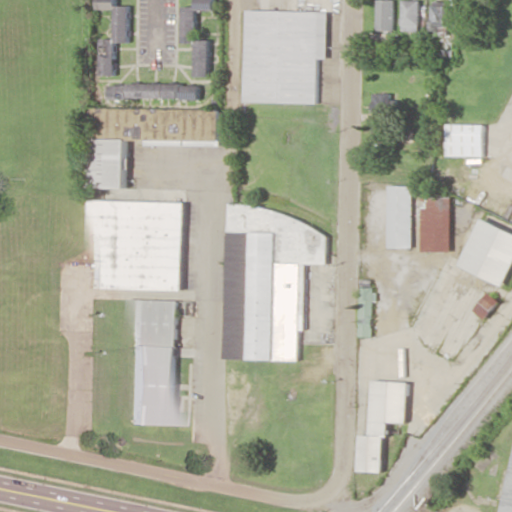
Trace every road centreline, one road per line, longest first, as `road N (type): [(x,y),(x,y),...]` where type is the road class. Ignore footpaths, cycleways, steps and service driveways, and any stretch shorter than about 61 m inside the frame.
road 1 (residential): [(345,0),(338,472),(324,494)]
road 2 (residential): [(324,494),(289,502),(0,442)]
